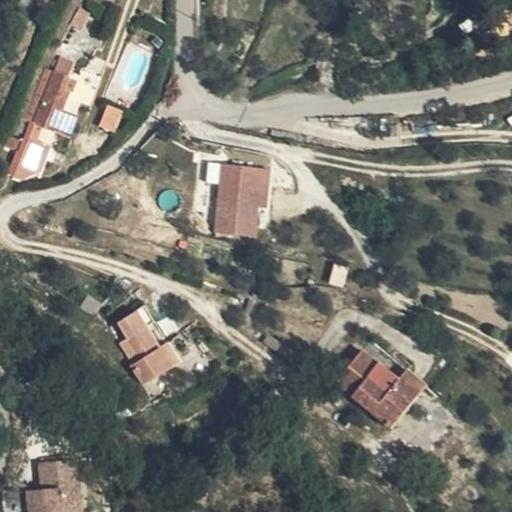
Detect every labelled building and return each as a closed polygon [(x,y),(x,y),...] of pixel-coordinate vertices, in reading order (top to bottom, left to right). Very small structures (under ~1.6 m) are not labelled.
[(21,181),(42,174),(51,148),(38,144),(45,128),(68,136),(77,115),(75,114),(81,100),(89,103),(100,72),(59,57),(53,72),(46,69),(25,123),(30,125),(23,144),(11,140),(6,151),(18,155),(11,177),(21,181)] [(262,183),(274,185),(277,168),(225,161),(217,228),(255,233),(259,202),(262,183)] [(271,205),(274,185),(262,183),(259,202),(271,205)] [(288,263),(311,269),(313,255),(291,251),(288,263)] [(154,383),(180,364),(166,344),(157,332),(161,328),(156,321),(161,317),(151,302),(123,318),(132,334),(127,337),(140,358),(141,363),(154,383)] [(166,344),(180,364),(189,358),(174,338),(166,344)] [(399,387),(406,379),(378,353),(348,386),(403,435),(440,393),(421,376),(413,385),(405,392),(399,387)] [(413,385),(406,379),(399,387),(405,392),(413,385)] [(81,511),(77,459),(37,462),(39,488),(24,489),(26,511),(81,511)]
